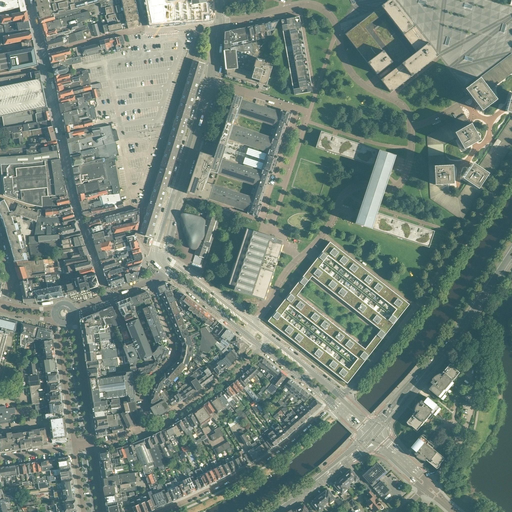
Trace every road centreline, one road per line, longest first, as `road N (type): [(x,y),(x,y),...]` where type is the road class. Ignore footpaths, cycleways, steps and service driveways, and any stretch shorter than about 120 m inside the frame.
road 1 (unclassified): [(252,324),(283,273),(328,225),(342,194),(359,183),(397,183),(410,144),(407,112),(352,75),(327,13),(310,4),(286,7)]
road 2 (secondary): [(374,430),(511,253)]
road 3 (residential): [(156,252),(137,234),(193,55)]
road 4 (residential): [(334,404),(263,459),(157,511)]
road 5 (tertiary): [(169,216),(213,61)]
road 6 (residential): [(152,424),(143,391),(173,350),(149,281)]
road 7 (tertiary): [(374,430),(267,337)]
road 8 (residential): [(152,424),(203,396),(260,345)]
road 9 (residential): [(91,444),(73,315)]
road 10 (residential): [(59,321),(74,447)]
road 11 (residential): [(430,483),(465,431),(469,369)]
road 12 (secondary): [(272,511),(369,436)]
